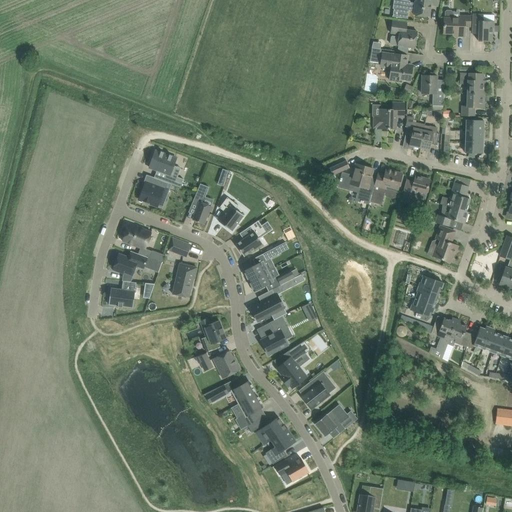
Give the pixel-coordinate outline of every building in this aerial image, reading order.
[(438,0),(416,0),(416,1),(415,3),(410,2),(410,1),(404,0),(394,0),(393,8),(394,8),(393,16),(392,16),(408,19),(409,10),(414,11),(414,15),(429,17),(431,5),(438,6),(438,0)] [(444,18),(444,24),(443,34),(453,34),(452,36),(464,37),(465,27),(465,19),(452,18),(453,12),(451,10),(447,10),(446,11),(445,18),(444,18)] [(472,34),(479,34),(478,41),(492,42),(492,34),(493,34),(494,32),(494,25),(494,21),(483,21),(483,15),(473,15),(473,21),(472,34)] [(391,33),(397,34),(396,36),(392,35),(391,37),(390,43),(391,45),(398,45),(398,46),(415,48),(417,32),(406,30),(407,23),(392,21),(391,33)] [(372,48),(371,56),(379,57),(380,49),(372,48)] [(413,65),(407,65),(408,56),(395,54),(394,54),(382,53),(379,67),(391,68),(389,80),(402,82),(402,79),(410,80),(413,65)] [(468,84),(467,93),(485,94),(485,81),(483,81),(483,74),(472,73),(460,73),(460,84),(468,84)] [(422,75),(422,85),(422,93),(433,94),(432,105),(432,110),(443,110),(444,90),(444,80),(437,80),(437,76),(422,75)] [(404,90),(410,93),(413,86),(407,84),(404,90)] [(361,93),(359,99),(368,101),(370,94),(361,93)] [(485,94),(467,93),(467,106),(462,106),(462,115),(474,116),(474,109),(474,107),(484,108),(485,94)] [(378,129),(381,129),(396,129),(396,117),(404,117),(404,103),(393,103),(393,110),(380,109),(379,117),(374,117),(374,127),(378,127),(378,129)] [(467,120),(466,131),(483,132),(484,121),(467,120)] [(423,130),(419,148),(430,150),(431,144),(437,146),(440,134),(436,133),(437,127),(428,125),(426,131),(423,130)] [(419,148),(423,130),(407,127),(405,138),(411,140),(409,146),(419,148)] [(466,131),(466,142),(483,142),(483,132),(466,131)] [(483,142),(466,142),(465,153),(483,154),(483,142)] [(156,150),(149,167),(167,174),(164,181),(174,185),(181,187),(184,179),(178,177),(170,174),(176,158),(172,156),(172,155),(172,156),(170,156),(170,155),(170,154),(169,155),(163,153),(164,152),(163,152),(163,153),(161,152),(161,151),(161,152),(156,150)] [(330,169),(333,175),(350,168),(346,161),(330,169)] [(351,185),(367,190),(373,168),(357,164),(351,185)] [(223,169),(220,176),(226,178),(229,171),(223,169)] [(375,183),(373,189),(369,201),(381,204),(384,194),(385,195),(386,196),(387,197),(389,198),(390,198),(391,198),(393,198),(396,198),(402,174),(386,169),(384,175),(378,173),(375,183)] [(407,180),(404,190),(403,194),(414,197),(416,191),(426,194),(430,180),(415,176),(414,182),(407,180)] [(171,184),(152,177),(149,183),(146,182),(140,199),(157,206),(162,192),(168,194),(171,184)] [(451,199),(449,206),(466,211),(470,199),(465,198),(469,187),(455,182),(450,199),(451,199)] [(200,184),(192,203),(198,205),(193,219),(204,224),(208,213),(209,213),(211,206),(203,203),(209,187),(200,184)] [(225,212),(218,221),(232,231),(244,215),(236,209),(238,206),(227,197),(219,208),(225,212)] [(466,211),(449,206),(449,207),(450,207),(447,217),(438,215),(435,222),(443,225),(449,227),(452,220),(465,224),(468,212),(466,211)] [(414,216),(411,223),(417,225),(420,218),(414,216)] [(417,225),(417,227),(420,228),(421,226),(424,227),(426,220),(420,218),(417,225)] [(254,232),(236,244),(244,256),(263,244),(258,236),(266,231),(259,221),(258,220),(250,226),(251,226),(254,232)] [(128,225),(123,241),(140,248),(138,254),(148,257),(150,258),(152,251),(145,248),(152,232),(138,227),(137,229),(128,225)] [(436,257),(440,259),(450,262),(453,254),(455,254),(458,246),(451,243),(455,232),(441,226),(436,239),(442,241),(436,257)] [(411,248),(413,234),(399,232),(398,246),(411,248)] [(510,260),(509,263),(511,264),(511,237),(507,236),(500,256),(510,260)] [(190,244),(172,238),(168,249),(186,256),(190,244)] [(285,242),(263,254),(266,260),(289,248),(285,242)] [(119,253),(113,270),(123,274),(124,272),(133,276),(136,266),(144,269),(145,267),(148,257),(138,254),(131,251),(128,257),(119,253)] [(148,257),(145,267),(159,272),(162,263),(158,261),(150,258),(148,257)] [(255,265),(243,271),(249,281),(268,271),(263,261),(255,265)] [(511,264),(509,263),(507,268),(506,267),(499,284),(511,288),(511,264)] [(197,268),(180,264),(173,294),(189,298),(194,279),(195,279),(197,268)] [(268,271),(249,281),(254,292),(268,285),(274,282),(268,271)] [(291,271),(277,278),(280,285),(291,279),(295,278),(291,271)] [(295,278),(291,279),(294,285),(305,280),(302,274),(295,278)] [(411,310),(421,314),(430,317),(443,283),(423,276),(411,310)] [(136,282),(123,281),(122,289),(111,287),(111,289),(109,289),(107,303),(109,303),(109,305),(133,308),(136,282)] [(282,316),(287,313),(277,295),(251,308),(258,321),(271,314),(274,320),(282,316)] [(309,301),(301,306),(305,313),(313,309),(309,301)] [(400,320),(426,330),(428,325),(401,315),(400,320)] [(274,334),(261,340),(269,355),(288,345),(281,331),(288,327),(282,316),(274,320),(268,323),(274,334)] [(442,341),(448,344),(450,337),(456,322),(444,318),(442,323),(436,321),(434,327),(428,325),(426,330),(425,331),(431,333),(431,334),(443,338),(442,341)] [(207,352),(218,348),(215,343),(226,339),(219,320),(209,324),(205,325),(204,326),(208,336),(202,339),(207,352)] [(455,342),(467,346),(468,344),(471,334),(465,332),(467,326),(456,322),(450,337),(448,344),(453,346),(455,342)] [(398,327),(396,330),(397,333),(399,335),(402,335),(405,334),(406,331),(406,328),(403,326),(400,325),(398,327)] [(474,345),(483,349),(490,331),(480,328),(477,336),(471,334),(468,344),(467,346),(472,348),(474,345)] [(483,349),(493,352),(499,335),(490,331),(483,349)] [(493,352),(502,355),(508,338),(499,335),(493,352)] [(502,355),(511,359),(511,357),(511,339),(508,338),(502,355)] [(305,341),(284,354),(288,359),(277,368),(283,376),(281,378),(288,386),(290,385),(292,388),(306,377),(295,362),(311,349),(305,341)] [(224,377),(241,369),(234,355),(232,356),(230,350),(213,358),(217,368),(219,367),(224,377)] [(206,353),(196,357),(199,363),(201,362),(202,365),(210,361),(206,353)] [(338,360),(330,366),(334,371),(342,365),(338,360)] [(461,366),(470,370),(472,366),(470,365),(464,361),(461,366)] [(472,366),(470,370),(479,375),(481,371),(472,366)] [(323,371),(310,382),(314,387),(301,397),(311,410),(331,395),(324,386),(331,381),(323,371)] [(232,390),(239,403),(256,394),(249,381),(232,390)] [(224,384),(210,391),(215,400),(229,393),(224,384)] [(263,407),(256,394),(239,404),(239,403),(231,408),(232,408),(238,419),(242,416),(247,424),(248,426),(261,418),(257,410),(263,407)] [(495,422),(504,424),(511,424),(511,410),(497,408),(495,422)] [(326,414),(315,424),(325,436),(335,428),(340,433),(358,419),(351,410),(340,419),(332,410),(326,415),(326,414)] [(268,442),(287,429),(286,428),(287,428),(284,425),(278,417),(259,429),(268,442)] [(264,424),(261,418),(248,426),(249,427),(251,432),(264,424)] [(295,441),(287,429),(268,442),(271,440),(275,446),(266,453),(273,464),(287,456),(283,450),(295,441)] [(503,459),(511,460),(511,449),(504,448),(503,459)] [(285,459),(275,465),(281,476),(287,472),(292,481),(309,472),(301,458),(289,465),(285,459)] [(398,479),(397,488),(413,491),(414,489),(415,482),(398,479)] [(372,511),(373,508),(380,509),(383,488),(370,486),(369,496),(361,495),(357,511),(372,511)]
